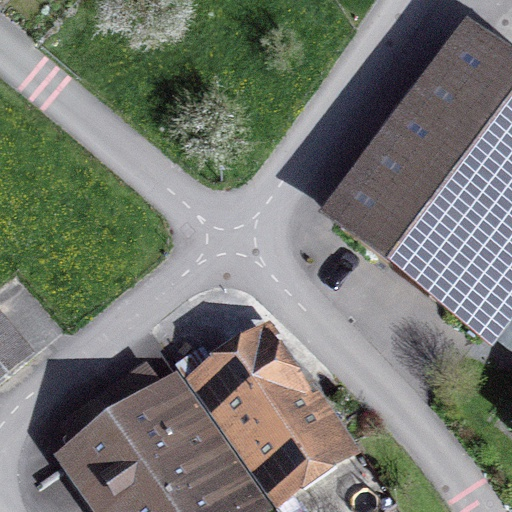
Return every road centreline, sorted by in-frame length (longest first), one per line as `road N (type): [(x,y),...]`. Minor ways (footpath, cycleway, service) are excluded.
road 1 (residential): [(473,511),(240,247)]
road 2 (unclassified): [(0,47),(240,247)]
road 3 (unclassified): [(240,247),(30,391),(0,429)]
road 4 (residential): [(240,247),(405,0)]
